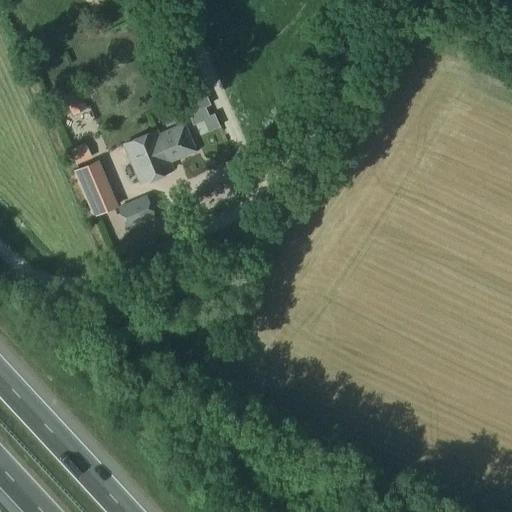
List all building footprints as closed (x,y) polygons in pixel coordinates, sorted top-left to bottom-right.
[(76,90),(61,97),(70,114),(84,107),(76,90)] [(202,106),(187,113),(192,124),(207,118),(202,106)] [(156,133),(123,147),(139,184),(172,170),(169,164),(195,153),(183,126),(157,137),(156,133)] [(81,144),(66,150),(73,167),(88,161),(81,144)] [(145,195),(118,206),(127,228),(154,217),(145,195)]
